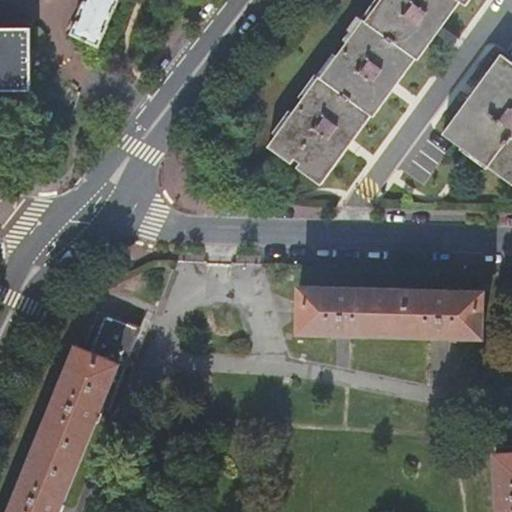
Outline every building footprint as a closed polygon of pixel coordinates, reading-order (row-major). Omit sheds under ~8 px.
[(97,47),(120,0),(83,0),(78,14),(80,15),(70,32),(97,47)] [(353,34),(323,78),(319,76),(269,147),(292,165),(296,160),(302,165),(299,170),(321,185),(370,116),(372,118),(376,112),(414,59),(417,60),(459,1),(464,5),(467,0),(382,0),(367,22),(364,20),(353,34)] [(0,90),(31,90),(31,29),(0,28),(0,90)] [(511,63),(500,56),(443,134),(511,184),(511,63)] [(484,293),(299,288),(298,333),(482,338),(484,293)] [(90,354),(118,365),(124,367),(140,328),(105,315),(90,354)] [(58,511),(118,365),(90,354),(77,349),(10,511),(58,511)] [(511,511),(511,455),(496,456),(498,511),(511,511)]
